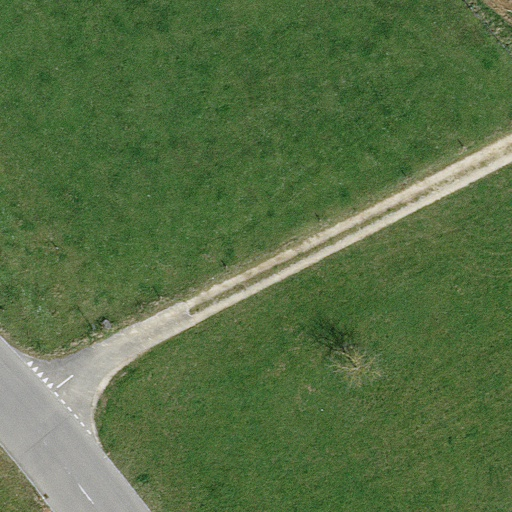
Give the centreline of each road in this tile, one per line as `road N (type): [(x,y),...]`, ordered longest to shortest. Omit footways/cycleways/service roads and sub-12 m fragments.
road 1 (track): [(18,407),(511,142)]
road 2 (residential): [(96,511),(0,389)]
